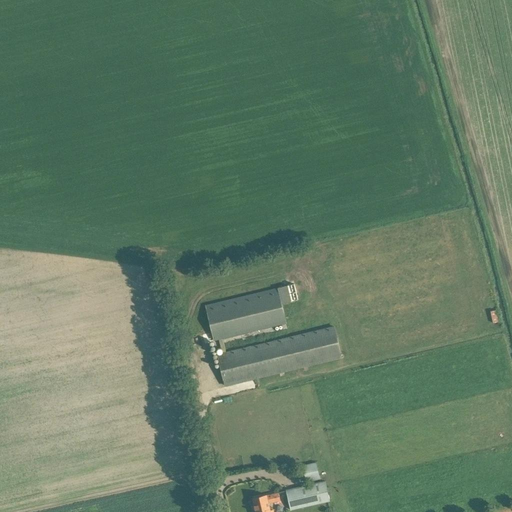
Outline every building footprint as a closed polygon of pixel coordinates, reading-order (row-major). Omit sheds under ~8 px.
[(219,340),(222,354),(218,355),(225,385),(342,357),(335,327),(226,353),(223,339),(287,324),(279,291),(206,308),(214,341),(219,340)] [(254,432),(240,435),(242,443),(244,454),(245,454),(247,463),(261,459),(254,432)] [(304,466),(308,479),(320,476),(317,463),(304,466)] [(286,490),(291,511),(330,501),(325,480),(286,490)] [(256,511),(274,511),(273,509),(271,510),(269,503),(280,500),(279,492),(253,498),(256,511)]
